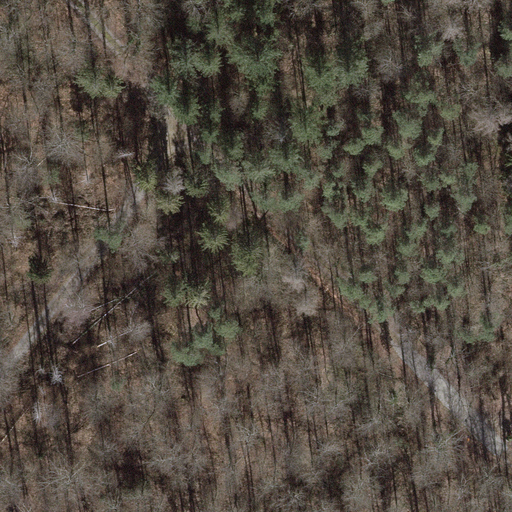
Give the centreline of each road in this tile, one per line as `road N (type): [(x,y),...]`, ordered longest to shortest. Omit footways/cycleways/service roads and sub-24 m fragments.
road 1 (track): [(0,381),(190,124),(511,460)]
road 2 (track): [(190,124),(77,0)]
